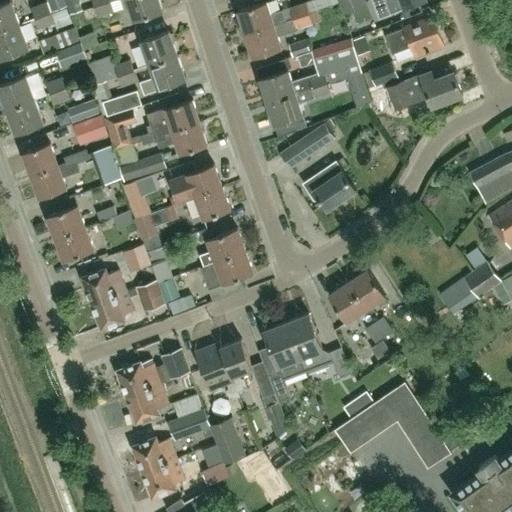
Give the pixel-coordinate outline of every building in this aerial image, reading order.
[(0,30),(20,23),(11,0),(6,0),(0,2),(0,30)] [(48,0),(52,10),(66,5),(64,0),(48,0)] [(65,0),(70,13),(82,9),(78,0),(65,0)] [(111,0),(95,5),(99,16),(114,11),(111,0)] [(159,0),(128,0),(135,19),(163,10),(159,0)] [(245,33),(285,20),(282,9),(271,12),(266,0),(264,0),(237,9),(245,33)] [(293,17),(317,10),(316,9),(331,4),(329,0),(309,0),(290,7),(293,17)] [(337,0),(343,14),(367,4),(365,0),(337,0)] [(373,0),(375,3),(381,0),(386,0),(391,12),(404,7),(421,0),(373,0)] [(35,17),(50,12),(46,1),(31,6),(35,17)] [(293,17),(285,20),(245,33),(252,56),(282,46),(278,35),(298,29),(297,27),(320,19),(317,10),(293,17)] [(50,12),(35,17),(39,28),(54,23),(50,12)] [(445,45),(433,15),(404,26),(404,27),(385,34),(392,51),(411,44),(416,57),(445,45)] [(20,23),(0,30),(0,57),(0,58),(29,48),(20,23)] [(80,38),(75,27),(38,41),(42,52),(80,38)] [(149,64),(178,53),(169,29),(141,39),(149,64)] [(98,45),(116,41),(114,30),(95,34),(98,45)] [(259,77),(267,100),(296,91),(328,80),(328,81),(348,76),(361,72),(351,38),(310,50),(297,54),(301,66),(315,62),(318,72),(308,75),(292,81),(288,67),(259,77)] [(297,54),(310,50),(306,38),(289,44),(292,56),(297,54)] [(61,67),(86,57),(81,42),(55,52),(61,67)] [(178,53),(149,64),(154,75),(139,80),(144,93),(186,78),(178,53)] [(118,75),(133,69),(129,59),(114,64),(118,75)] [(376,86),(399,77),(392,59),(369,68),(376,86)] [(133,69),(118,75),(122,86),(137,81),(133,69)] [(435,77),(432,69),(388,86),(396,107),(428,95),(433,106),(463,94),(454,70),(435,77)] [(371,101),(362,71),(361,72),(348,76),(357,105),(371,101)] [(0,92),(6,108),(34,98),(25,74),(0,83),(0,92)] [(50,92),(65,87),(62,76),(46,82),(50,92)] [(296,91),(267,100),(275,124),(291,119),(304,115),(300,102),(331,91),(328,81),(328,80),(296,91)] [(65,87),(50,92),(54,103),(69,98),(65,87)] [(107,113),(142,103),(137,89),(103,99),(107,113)] [(192,97),(164,107),(147,113),(152,131),(155,140),(167,137),(165,131),(172,129),(200,120),(192,97)] [(34,98),(6,108),(15,133),(43,122),(34,98)] [(73,123),(100,113),(94,99),(67,108),(73,123)] [(130,143),(133,142),(131,137),(128,129),(127,124),(137,121),(133,108),(105,116),(111,134),(115,148),(117,147),(130,143)] [(102,113),(73,123),(80,143),(108,133),(102,113)] [(295,130),(291,119),(275,124),(279,136),(295,130)] [(158,148),(176,142),(180,152),(208,142),(200,120),(172,129),(165,131),(167,137),(155,140),(158,148)] [(290,168),(325,144),(324,142),(333,135),(323,122),(315,129),(280,153),(290,168)] [(155,140),(152,131),(140,135),(143,144),(155,140)] [(49,141),(21,151),(30,174),(58,164),(49,141)] [(135,160),(130,143),(117,147),(122,164),(119,165),(124,180),(167,166),(162,152),(135,160)] [(113,144),(102,148),(94,151),(106,184),(121,179),(122,179),(118,165),(119,165),(114,144),(113,144)] [(86,148),(75,152),(78,162),(90,158),(88,152),(86,148)] [(485,200),(511,185),(511,168),(511,167),(511,150),(506,152),(469,172),(485,200)] [(75,152),(63,157),(65,161),(67,166),(77,162),(78,162),(75,152)] [(328,209),(357,188),(337,159),(304,182),(311,192),(314,190),(328,209)] [(58,164),(30,174),(39,197),(67,187),(63,175),(74,171),(80,169),(77,162),(67,166),(65,161),(58,164)] [(195,195),(222,185),(214,162),(169,179),(176,195),(170,196),(173,204),(178,202),(178,200),(195,195)] [(151,212),(139,179),(123,184),(135,217),(136,218),(151,212)] [(222,185),(195,195),(204,218),(231,208),(222,185)] [(510,246),(511,245),(511,198),(489,215),(510,246)] [(54,238),(85,227),(77,204),(46,216),(54,238)] [(135,217),(134,217),(141,239),(159,232),(156,225),(178,217),(174,204),(151,212),(136,218),(135,217)] [(113,205),(96,211),(100,222),(113,217),(117,215),(113,205)] [(113,217),(116,227),(134,221),(130,210),(117,215),(113,217)] [(85,227),(54,238),(62,261),(94,249),(85,227)] [(215,261),(246,249),(237,227),(206,239),(211,250),(199,254),(204,265),(215,261)] [(151,263),(150,261),(143,242),(123,249),(130,271),(151,263)] [(213,300),(245,288),(241,276),(254,271),(246,249),(215,261),(204,265),(200,266),(205,277),(213,300)] [(158,282),(172,277),(164,256),(150,261),(151,263),(158,282)] [(501,280),(487,260),(464,275),(478,296),(501,280)] [(91,302),(127,288),(119,268),(108,272),(105,267),(81,276),(91,302)] [(347,281),(367,308),(386,295),(367,267),(347,281)] [(511,274),(501,280),(511,299),(511,274)] [(478,297),(478,296),(464,275),(439,293),(453,313),(477,296),(478,297)] [(172,277),(158,282),(165,301),(179,295),(172,277)] [(145,309),(164,302),(156,280),(137,287),(145,309)] [(347,322),(367,308),(347,281),(328,294),(347,322)] [(127,288),(91,302),(101,328),(125,319),(123,313),(135,308),(127,288)] [(195,304),(192,295),(170,303),(173,312),(195,304)] [(286,321),(305,371),(333,360),(340,376),(352,371),(341,346),(329,351),(323,348),(309,312),(286,321)] [(385,335),(394,329),(384,314),(375,320),(385,335)] [(375,341),(385,335),(375,320),(365,327),(375,341)] [(284,379),(305,371),(286,321),(264,329),(280,371),(269,375),(275,392),(279,401),(280,401),(291,396),(284,379)] [(221,345),(238,391),(247,388),(243,377),(241,378),(239,373),(252,368),(241,338),(221,345)] [(388,350),(381,339),(371,346),(378,357),(388,350)] [(238,391),(221,345),(219,341),(195,350),(209,389),(226,382),(228,388),(226,389),(230,399),(239,396),(238,391)] [(171,379),(190,371),(181,347),(162,355),(171,379)] [(126,395),(161,382),(154,362),(143,366),(140,359),(116,368),(121,381),(118,385),(122,393),(126,394),(126,395)] [(161,382),(126,395),(136,421),(160,412),(157,406),(169,402),(161,382)] [(385,429),(396,421),(419,405),(404,382),(369,406),(385,429)] [(367,390),(358,396),(365,407),(374,401),(367,390)] [(275,392),(263,396),(277,435),(289,426),(280,401),(279,401),(275,392)] [(178,416),(200,408),(195,393),(172,401),(178,416)] [(427,417),(419,405),(396,421),(404,433),(427,417)] [(358,414),(374,437),(385,429),(369,406),(358,414)] [(210,426),(210,423),(204,407),(168,420),(175,440),(210,426)] [(358,414),(347,421),(362,444),(374,437),(358,414)] [(210,423),(210,426),(211,426),(224,462),(245,454),(231,415),(210,423)] [(404,433),(412,444),(435,428),(427,417),(404,433)] [(347,421),(334,430),(350,453),(362,444),(347,421)] [(443,440),(435,428),(412,444),(420,456),(443,440)] [(468,450),(483,440),(477,431),(462,441),(468,450)] [(142,470),(177,457),(169,437),(158,441),(155,434),(131,444),(142,470)] [(420,456),(428,467),(451,452),(443,440),(420,456)] [(506,511),(511,508),(511,451),(499,460),(496,456),(480,467),(483,471),(451,492),(464,511),(506,511)] [(173,481),(184,477),(177,457),(142,470),(152,496),(175,487),(173,481)] [(223,462),(223,461),(202,470),(209,484),(229,475),(223,462)] [(214,511),(203,491),(184,502),(189,511),(214,511)]
